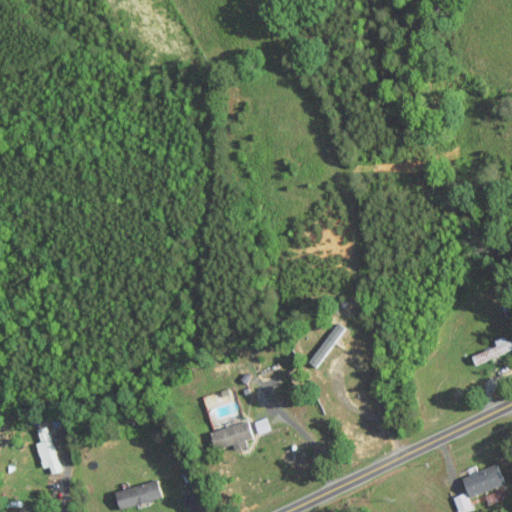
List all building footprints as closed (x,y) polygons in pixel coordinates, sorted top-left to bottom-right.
[(318,366),(347,325),(339,320),(310,361),(318,366)] [(255,420),(259,432),(272,428),(268,416),(255,420)] [(255,436),(250,418),(212,429),(217,448),(234,443),(235,448),(249,445),(248,438),(255,436)] [(42,441),(38,442),(45,467),(51,465),(53,473),(62,470),(49,424),(38,427),(42,441)] [(508,480),(499,461),(465,477),(474,496),(508,480)] [(117,490),(123,508),(165,495),(159,477),(117,490)]
